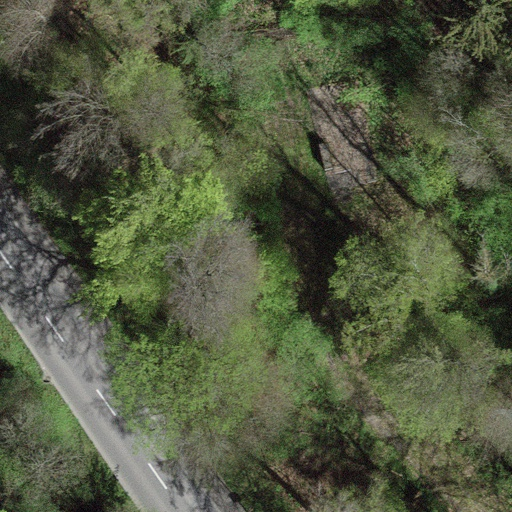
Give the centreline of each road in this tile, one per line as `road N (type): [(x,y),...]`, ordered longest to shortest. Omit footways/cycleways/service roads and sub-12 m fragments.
road 1 (track): [(276,106),(295,228),(318,310),(350,379),(466,511)]
road 2 (tertiary): [(0,250),(177,511)]
